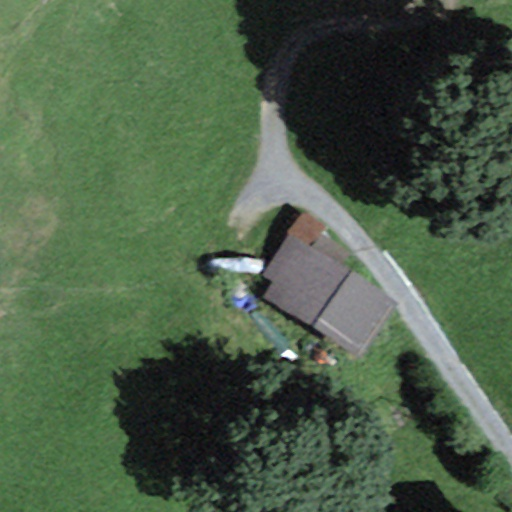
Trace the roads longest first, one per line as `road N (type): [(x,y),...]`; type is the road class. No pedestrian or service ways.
road 1 (residential): [(511,411),(376,198),(316,146)]
road 2 (track): [(316,146),(328,48),(392,13),(464,0)]
